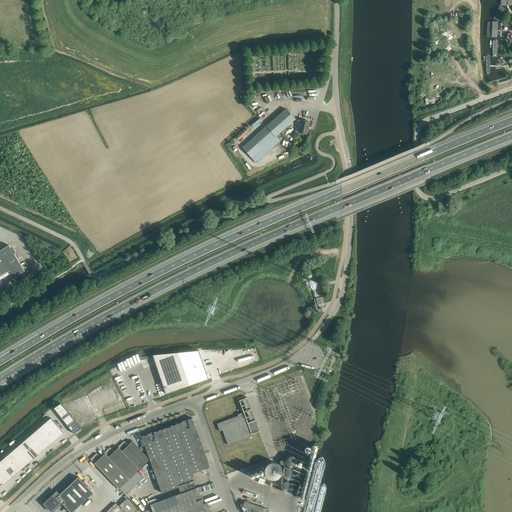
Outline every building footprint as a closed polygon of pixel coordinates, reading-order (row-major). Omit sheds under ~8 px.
[(500,6),(494,18),(499,21),(505,9),(500,6)] [(487,76),(489,80),(504,75),(503,71),(487,76)] [(256,162),(280,141),(276,136),(295,119),(286,109),(242,147),(256,162)] [(299,132),(306,134),(309,122),(302,120),(301,121),(298,120),(295,131),(299,131),(299,132)] [(9,245),(0,250),(0,285),(25,271),(14,254),(15,253),(16,251),(14,249),(12,249),(11,249),(9,245)] [(178,353),(190,386),(209,379),(199,351),(178,353)] [(178,352),(152,355),(166,394),(178,390),(190,385),(178,352)] [(259,431),(247,397),(239,400),(244,414),(242,414),(242,413),(237,414),(238,416),(217,423),(220,431),(222,430),(228,445),(252,436),(252,434),(258,431),(259,431)] [(61,403),(54,408),(57,413),(64,408),(61,403)] [(64,408),(57,413),(61,417),(67,412),(64,408)] [(67,412),(61,417),(64,421),(71,416),(67,412)] [(71,416),(64,421),(67,425),(74,420),(71,416)] [(51,418),(46,422),(53,429),(57,425),(51,418)] [(193,418),(176,424),(193,473),(210,467),(193,418)] [(74,420),(67,425),(71,429),(77,424),(74,420)] [(46,422),(42,425),(49,433),(53,429),(46,422)] [(77,424),(71,429),(74,434),(81,429),(77,424)] [(176,424),(159,430),(141,437),(150,459),(162,493),(187,484),(186,480),(195,477),(193,473),(176,424)] [(42,425),(38,429),(44,436),(49,433),(42,425)] [(57,425),(53,429),(59,437),(64,433),(57,425)] [(38,429),(33,433),(40,440),(44,436),(38,429)] [(53,429),(49,433),(55,440),(59,437),(53,429)] [(33,433),(29,436),(36,444),(40,440),(33,433)] [(49,433),(44,436),(51,444),(55,440),(49,433)] [(29,436),(25,440),(31,448),(36,444),(29,436)] [(44,436),(40,440),(46,448),(51,444),(44,436)] [(25,440),(21,444),(27,451),(31,448),(25,440)] [(40,440),(36,444),(42,451),(46,448),(40,440)] [(132,441),(128,445),(124,442),(123,443),(122,443),(118,447),(114,451),(111,448),(109,449),(104,453),(105,453),(100,458),(97,454),(95,455),(91,459),(119,489),(125,483),(129,479),(135,473),(137,471),(139,469),(145,464),(150,459),(132,441)] [(21,444),(16,447),(23,455),(27,451),(21,444)] [(36,444),(31,448),(38,455),(42,451),(36,444)] [(16,447),(12,451),(19,459),(23,455),(16,447)] [(31,448),(27,451),(34,459),(38,455),(31,448)] [(12,451),(8,455),(14,462),(19,459),(12,451)] [(27,451),(23,455),(29,462),(34,459),(27,451)] [(8,455),(3,458),(10,466),(14,462),(8,455)] [(23,455),(19,459),(25,466),(29,462),(23,455)] [(278,480),(283,474),(290,479),(285,481),(284,482),(283,488),(288,492),(291,491),(294,487),(294,486),(291,479),(296,478),(298,467),(297,465),(299,463),(299,461),(297,456),(293,455),(289,457),(283,463),(274,461),(268,463),(266,466),(265,471),(266,475),(273,480),(272,484),(275,486),(278,482),(278,480)] [(3,458),(0,461),(0,462),(6,470),(10,466),(3,458)] [(19,459),(14,462),(21,470),(25,466),(19,459)] [(14,462),(10,466),(16,474),(21,470),(14,462)] [(10,466),(6,470),(12,477),(16,474),(10,466)] [(6,470),(1,473),(8,481),(12,477),(6,470)] [(62,503),(70,511),(72,511),(93,493),(78,477),(59,494),(57,491),(51,496),(51,495),(48,498),(49,499),(44,504),(52,511),(62,503)] [(180,493),(150,504),(152,509),(152,511),(211,511),(208,502),(204,504),(198,487),(196,487),(196,488),(195,488),(180,493)] [(125,511),(133,511),(137,509),(126,498),(119,505),(125,511)] [(241,504),(240,504),(241,505),(241,507),(243,511),(268,511),(270,510),(265,508),(245,501),(244,503),(243,503),(242,503),(241,504)]
